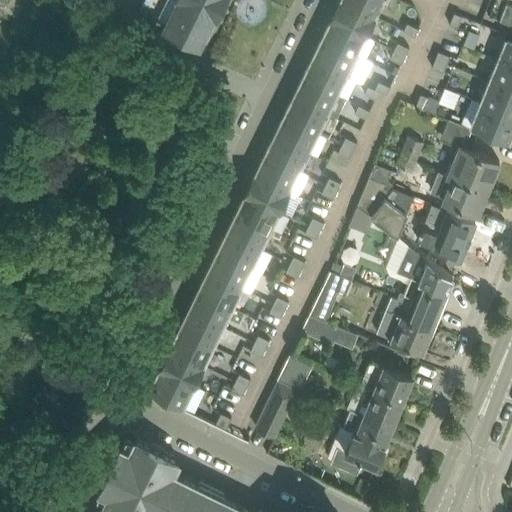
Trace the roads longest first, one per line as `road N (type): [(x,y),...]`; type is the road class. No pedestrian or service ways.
road 1 (residential): [(122,406),(317,0)]
road 2 (residential): [(122,406),(345,511)]
road 3 (tertiary): [(498,373),(425,511)]
road 4 (tertiary): [(457,511),(498,373)]
